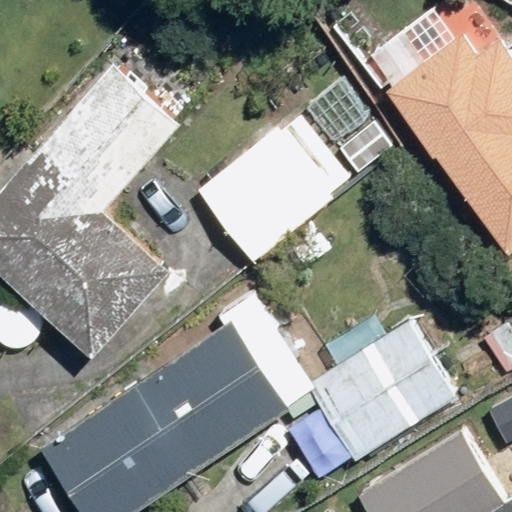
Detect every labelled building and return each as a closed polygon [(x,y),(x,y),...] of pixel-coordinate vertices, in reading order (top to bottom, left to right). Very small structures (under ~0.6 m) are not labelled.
[(511,44),(511,11),(492,0),(457,0),(409,47),(428,67),(394,100),(507,254),(511,249),(511,55),(508,49),(511,44)] [(179,128),(114,58),(0,182),(0,281),(87,361),(170,270),(104,210),(179,128)] [(349,183),(292,113),(196,191),(254,261),(349,183)] [(456,387),(408,320),(310,391),(359,458),(456,387)] [(138,511),(288,415),(229,326),(40,449),(80,511),(138,511)] [(484,511),(502,501),(461,434),(355,497),(364,511),(484,511)] [(511,511),(511,503),(497,511),(511,511)]
